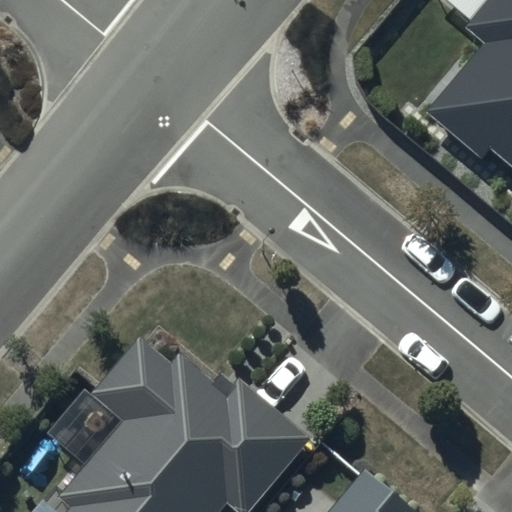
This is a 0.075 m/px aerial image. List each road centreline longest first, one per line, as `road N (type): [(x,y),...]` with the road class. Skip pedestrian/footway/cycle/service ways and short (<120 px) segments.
road 1 (residential): [(511,387),(151,80)]
road 2 (residential): [(0,260),(151,80)]
road 3 (residential): [(56,0),(151,80)]
